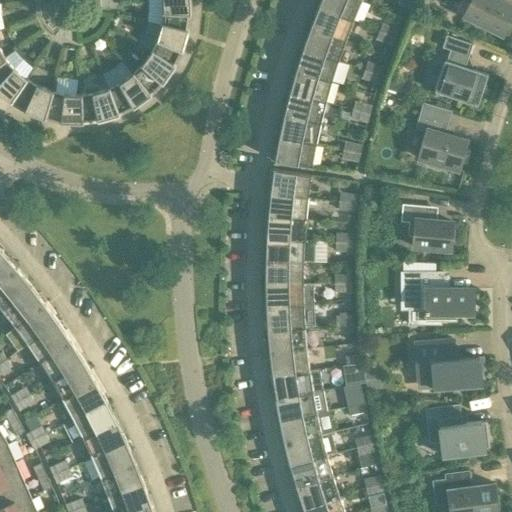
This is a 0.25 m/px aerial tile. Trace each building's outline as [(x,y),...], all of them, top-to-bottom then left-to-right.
[(190,0),(163,0),(164,10),(162,24),(189,29),(191,11),(190,0)] [(361,0),(321,0),(319,6),(354,20),(362,0),(361,0)] [(417,3),(411,0),(399,0),(398,3),(414,10),(417,3)] [(464,16),(476,22),(476,26),(489,29),(503,36),(505,31),(508,32),(511,19),(511,17),(511,4),(502,0),(465,0),(470,2),(464,16)] [(354,20),(319,6),(310,27),(346,40),(354,20)] [(379,31),(395,37),(398,29),(382,23),(379,31)] [(189,29),(162,24),(158,38),(152,50),(175,64),(183,48),(189,30),(189,29)] [(310,27),(303,49),(338,61),(346,40),(310,27)] [(395,37),(379,31),(376,39),(392,45),(395,37)] [(435,91),(478,105),(488,74),(465,66),(473,44),(446,35),(442,47),(450,50),(447,60),(445,60),(435,91)] [(0,48),(0,68),(9,61),(5,57),(0,48)] [(338,61),(303,49),(296,70),(332,81),(338,61)] [(143,63),(134,72),(151,93),(164,80),(175,65),(175,64),(152,50),(152,51),(143,63)] [(9,61),(0,68),(0,91),(10,99),(13,101),(29,79),(26,77),(15,68),(9,61)] [(365,70),(381,75),(384,67),(368,62),(365,70)] [(296,70),(290,92),(326,102),(332,81),(296,70)] [(381,75),(365,70),(362,78),(378,83),(381,75)] [(121,81),(112,86),(123,111),(135,105),(151,94),(151,93),(134,72),(133,73),(121,81)] [(58,91),(78,92),(78,78),(58,77),(58,91)] [(29,79),(13,101),(26,109),(44,116),(51,118),(57,91),(52,90),(38,85),(29,79)] [(399,83),(388,79),(384,92),(394,95),(399,83)] [(123,111),(112,86),(108,88),(94,92),(84,93),(86,120),(100,118),(118,113),(123,111)] [(57,91),(51,118),(62,120),(81,121),(86,120),(84,93),(80,94),(66,93),(57,91)] [(326,102),(290,92),(284,114),(321,123),(326,102)] [(353,109),(370,114),(372,105),(355,101),(353,109)] [(465,149),(468,140),(444,134),(451,111),(424,103),(417,127),(426,130),(418,158),(429,161),(428,165),(439,169),(441,164),(459,170),(462,161),(466,162),(469,150),(465,149)] [(370,114),(353,109),(351,117),(367,122),(370,114)] [(284,114),(279,137),(316,144),(321,123),(284,114)] [(316,144),(279,137),(275,161),(278,161),(312,166),(316,144)] [(344,149),(360,153),(362,145),(345,141),(344,149)] [(360,153),(344,149),(342,158),(359,161),(360,153)] [(274,169),(271,193),(308,197),(311,175),(277,169),(274,169)] [(366,187),(365,204),(382,206),(383,189),(366,187)] [(340,192),(339,201),(356,203),(357,194),(340,192)] [(308,197),(271,193),(268,215),(306,219),(308,197)] [(356,203),(339,201),(338,209),(355,211),(356,203)] [(454,242),(455,230),(453,230),(453,222),(436,220),(433,216),(430,216),(431,206),(403,204),(401,221),(409,222),(408,233),(411,236),(414,236),(413,246),(451,250),(452,242),(454,242)] [(268,215),(267,238),(304,240),(306,219),(268,215)] [(336,233),(336,242),(353,243),(353,234),(336,233)] [(267,238),(266,261),(304,262),(314,262),(315,240),(304,240),(267,238)] [(353,243),(336,242),(335,250),(353,251),(353,243)] [(2,251),(0,253),(0,282),(17,268),(2,251)] [(266,261),(266,284),(304,283),(304,262),(266,261)] [(17,268),(0,282),(0,306),(2,309),(32,286),(17,268)] [(457,312),(473,312),(473,288),(437,288),(437,272),(401,272),(401,309),(417,309),(417,324),(441,324),(441,320),(453,320),(453,319),(457,319),(457,312)] [(335,283),(352,283),(352,274),(335,274),(335,283)] [(266,284),(267,307),(304,305),(314,304),(314,283),(304,283),(266,284)] [(352,283),(335,283),(335,291),(352,291),(352,283)] [(46,304),(32,286),(2,309),(15,326),(46,304)] [(59,322),(46,304),(15,326),(28,344),(59,322)] [(267,307),(268,329),(305,326),(316,326),(314,304),(304,305),(267,307)] [(337,324),(354,323),(353,314),(336,316),(337,324)] [(72,341),(59,322),(28,344),(40,362),(72,341)] [(354,323),(337,324),(337,333),(354,331),(354,323)] [(305,326),(268,329),(270,352),(307,348),(305,326)] [(482,385),(480,368),(484,368),(483,356),(456,359),(454,339),(414,342),(417,382),(433,381),(434,389),(482,385)] [(84,361),(72,341),(40,362),(52,380),(84,361)] [(310,370),(307,348),(270,352),(273,375),(310,370)] [(347,365),(364,362),(363,354),(346,356),(347,365)] [(7,359),(0,363),(0,373),(12,365),(7,359)] [(96,381),(84,361),(52,380),(63,399),(96,381)] [(364,362),(347,365),(348,373),(365,371),(364,362)] [(381,368),(365,370),(367,391),(383,389),(381,368)] [(310,371),(310,370),(273,375),(276,398),(323,390),(319,369),(310,371)] [(107,401),(96,381),(63,399),(74,418),(107,401)] [(16,403),(30,394),(26,386),(11,395),(16,403)] [(327,411),(323,390),(276,398),(280,420),(317,413),(327,411)] [(30,394),(16,403),(20,410),(35,401),(30,394)] [(348,407),(365,403),(363,395),(346,398),(348,407)] [(107,401),(74,418),(83,438),(117,421),(107,401)] [(366,411),(365,403),(348,407),(350,415),(366,411)] [(485,451),(484,446),(489,445),(486,420),(462,423),(460,403),(425,408),(429,443),(441,442),(443,456),(485,451)] [(11,423),(18,419),(12,408),(5,412),(11,423)] [(317,413),(280,420),(285,443),(322,434),(317,413)] [(25,430),(18,419),(11,423),(17,435),(25,430)] [(127,442),(117,421),(83,438),(92,457),(127,442)] [(30,441),(46,433),(42,426),(27,434),(30,441)] [(0,429),(0,447),(8,444),(8,443),(0,429)] [(285,443),(291,465),(327,455),(336,453),(331,432),(322,434),(285,443)] [(46,433),(30,441),(34,449),(49,441),(46,433)] [(357,447),(374,443),(372,435),(355,438),(357,447)] [(136,463),(127,442),(92,457),(101,477),(136,463)] [(374,443),(357,447),(359,455),(375,451),(374,443)] [(0,468),(16,461),(8,444),(0,447),(0,468)] [(333,475),(327,455),(291,465),(297,487),(333,475)] [(54,475),(69,468),(66,460),(50,467),(54,475)] [(31,497),(16,461),(0,468),(0,489),(2,488),(6,497),(15,493),(19,502),(31,497)] [(39,478),(47,475),(41,463),(34,466),(39,478)] [(136,463),(101,477),(109,497),(144,484),(136,463)] [(69,468),(54,475),(57,482),(73,475),(69,468)] [(497,493),(496,493),(495,484),(471,487),(469,471),(445,474),(446,479),(433,481),(436,504),(449,502),(450,511),(498,511),(497,505),(499,505),(497,493)] [(52,486),(47,475),(39,478),(44,490),(52,486)] [(340,496),(333,475),(297,487),(304,508),(340,496)] [(366,487),(383,483),(381,475),(364,479),(366,487)] [(400,478),(388,479),(390,491),(397,490),(400,485),(400,478)] [(383,483),(366,487),(368,495),(384,492),(383,483)] [(144,484),(109,497),(113,511),(131,511),(152,505),(144,484)] [(2,488),(0,489),(0,511),(38,511),(31,497),(19,502),(15,493),(6,497),(2,488)] [(345,511),(340,496),(304,508),(305,511),(345,511)] [(69,511),(85,506),(82,498),(66,504),(69,511)]
